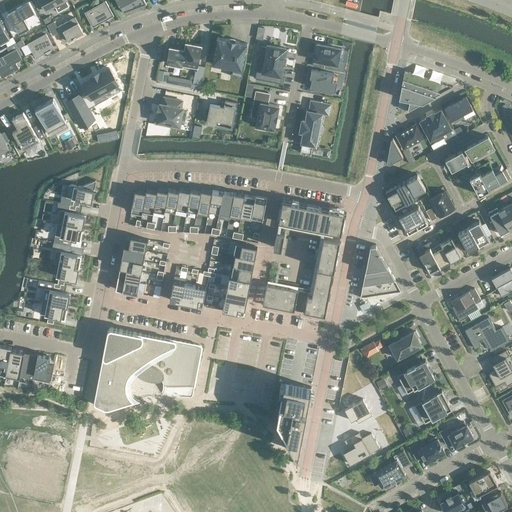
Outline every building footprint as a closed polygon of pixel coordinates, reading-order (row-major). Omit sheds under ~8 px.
[(39,0),(46,11),(55,6),(58,12),(69,6),(66,0),(65,0),(39,0)] [(84,12),(91,23),(93,27),(100,23),(114,15),(109,6),(105,0),(102,2),(84,12)] [(116,0),(123,12),(146,4),(143,0),(116,0)] [(23,18),(34,12),(29,2),(8,13),(19,34),(29,29),(23,18)] [(48,16),(43,20),(45,25),(51,21),(48,16)] [(83,32),(75,17),(56,27),(64,42),(83,32)] [(0,43),(10,38),(0,20),(0,43)] [(28,43),(36,57),(45,52),(45,53),(51,49),(53,48),(46,34),(28,43)] [(227,39),(217,37),(212,63),(232,67),(230,75),(242,77),(246,57),(244,56),(247,42),(237,40),(235,40),(234,43),(228,42),(229,39),(227,38),(227,39)] [(22,40),(16,43),(19,48),(25,45),(22,40)] [(185,46),(185,50),(182,63),(183,63),(197,66),(201,46),(194,44),(193,47),(185,46)] [(314,60),(321,61),(320,66),(344,71),(346,62),(338,60),(340,48),(317,44),(315,53),(314,53),(313,58),(314,59),(314,60)] [(283,65),(284,58),(286,59),(286,57),(284,57),(286,48),(268,45),(268,47),(262,46),(260,57),(266,58),(263,70),(257,69),(255,78),(283,83),(285,75),(281,74),(282,66),(284,66),(284,65),(283,65)] [(0,73),(2,76),(18,68),(15,62),(21,58),(16,49),(3,56),(2,56),(2,57),(0,57),(0,73)] [(182,66),(183,63),(182,63),(185,50),(178,49),(178,52),(169,50),(167,63),(182,66)] [(87,90),(67,102),(80,126),(94,118),(88,108),(106,98),(103,91),(118,83),(109,68),(100,72),(91,77),(83,82),(87,90)] [(311,78),(310,87),(313,87),(312,91),(320,93),(321,89),(335,92),(337,81),(332,80),(334,73),(311,69),(310,78),(311,78)] [(404,69),(399,98),(409,100),(407,110),(452,86),(404,69)] [(158,70),(157,80),(167,82),(169,72),(158,70)] [(270,94),(256,91),(253,103),(260,104),(256,125),(258,126),(257,128),(265,129),(265,127),(274,129),(279,105),(268,103),(270,94)] [(464,117),(462,113),(472,108),(466,96),(445,108),(453,123),(464,117)] [(182,108),(180,108),(182,101),(164,97),(163,104),(161,104),(160,105),(158,105),(157,111),(159,111),(158,117),(156,116),(154,123),(165,125),(165,122),(179,125),(179,123),(184,124),(187,111),(182,110),(182,108)] [(53,98),(35,108),(48,132),(66,122),(53,98)] [(308,110),(306,110),(305,111),(306,111),(304,120),(302,120),(302,122),(304,122),(304,121),(305,121),(303,130),(302,130),(302,129),(301,129),(300,130),(302,131),(300,140),(300,141),(302,141),(300,151),(300,152),(311,154),(311,153),(313,144),(315,144),(315,143),(321,114),(321,113),(329,115),(329,114),(331,104),(331,103),(310,99),(310,100),(308,110)] [(208,112),(206,118),(207,119),(206,120),(232,125),(237,102),(225,100),(224,105),(210,103),(208,112)] [(450,128),(440,110),(435,113),(427,118),(421,121),(431,138),(450,128)] [(23,112),(12,118),(18,129),(12,132),(23,151),(39,142),(23,112)] [(40,124),(36,126),(42,138),(47,136),(40,124)] [(194,124),(192,135),(199,137),(201,125),(194,124)] [(405,130),(396,135),(404,149),(424,138),(416,124),(408,128),(407,128),(407,129),(405,130),(405,129),(405,130)] [(454,129),(458,137),(464,134),(460,126),(454,129)] [(442,135),(447,143),(457,137),(453,129),(442,135)] [(487,135),(466,147),(472,158),(493,146),(487,135)] [(393,137),(391,138),(386,163),(390,163),(403,156),(393,137)] [(445,158),(451,170),(468,161),(462,149),(445,158)] [(489,189),(500,183),(495,175),(492,169),(482,175),(489,189)] [(505,169),(495,175),(500,183),(510,178),(505,169)] [(489,189),(482,175),(480,171),(469,177),(479,195),(489,189)] [(417,174),(407,180),(415,195),(425,189),(417,174)] [(74,185),(71,197),(92,201),(96,179),(81,186),(74,185)] [(406,203),(416,197),(415,195),(407,180),(396,185),(406,203)] [(395,209),(406,203),(396,185),(385,191),(395,209)] [(164,212),(165,212),(165,210),(168,190),(157,188),(157,191),(154,210),(164,212)] [(176,208),(179,190),(169,188),(168,188),(168,190),(165,210),(175,212),(176,212),(176,208)] [(176,208),(187,210),(190,190),(180,188),(179,188),(179,190),(176,208)] [(154,210),(157,191),(147,189),(146,189),(146,192),(142,210),(143,211),(153,213),(154,213),(154,210)] [(190,190),(187,210),(197,212),(197,211),(201,191),(191,189),(190,190)] [(209,210),(212,191),(201,189),(201,191),(197,211),(209,213),(209,210)] [(135,190),(131,211),(142,213),(143,211),(142,210),(146,192),(135,190)] [(209,210),(219,212),(223,192),(213,190),(212,190),(212,191),(209,210)] [(223,192),(219,212),(230,214),(234,193),(233,193),(223,191),(223,192)] [(454,208),(445,191),(430,199),(440,216),(454,208)] [(233,193),(234,193),(230,214),(240,216),(241,216),(241,215),(245,194),(244,194),(234,192),(233,193)] [(252,217),(251,217),(255,196),(244,194),(245,194),(241,215),(251,217),(252,217)] [(501,197),(504,202),(509,199),(506,194),(501,197)] [(255,196),(251,217),(252,217),(262,219),(267,198),(255,195),(255,196)] [(283,199),(279,220),(341,232),(345,211),(283,199)] [(511,204),(511,203),(498,210),(509,229),(510,231),(511,229),(511,204)] [(418,205),(408,210),(418,228),(428,223),(418,205)] [(426,210),(431,221),(436,218),(430,207),(426,210)] [(497,207),(488,212),(492,220),(489,222),(493,229),(496,227),(500,234),(509,229),(498,210),(497,207)] [(65,210),(62,223),(83,227),(85,214),(65,210)] [(408,210),(399,216),(408,233),(418,228),(408,210)] [(479,220),(468,226),(469,227),(479,245),(489,240),(479,220)] [(62,223),(60,236),(80,240),(83,227),(62,223)] [(479,245),(469,227),(458,232),(468,251),(479,245)] [(277,230),(274,247),(281,248),(284,232),(277,230)] [(148,239),(126,235),(124,246),(146,250),(148,239)] [(307,295),(304,312),(325,316),(340,239),(323,235),(312,296),(307,295)] [(461,255),(452,237),(441,243),(451,261),(461,255)] [(255,258),(257,246),(236,242),(233,253),(235,254),(255,258)] [(435,269),(440,266),(431,249),(427,243),(422,245),(425,250),(419,253),(430,272),(435,269)] [(431,249),(440,266),(451,261),(441,243),(431,249)] [(370,245),(360,297),(361,297),(361,295),(399,289),(401,291),(376,244),(370,245)] [(146,250),(124,246),(122,257),(143,261),(146,250)] [(61,250),(58,263),(79,267),(82,254),(61,250)] [(233,264),(253,268),(255,258),(235,254),(233,264)] [(143,261),(122,257),(120,267),(141,271),(143,261)] [(58,263),(56,276),(77,280),(79,267),(58,263)] [(233,264),(231,264),(229,275),(251,279),(253,268),(233,264)] [(139,282),(141,271),(120,267),(118,278),(139,282)] [(492,277),(502,296),(511,290),(511,270),(510,267),(492,277)] [(229,275),(227,287),(248,291),(251,279),(229,275)] [(139,282),(118,278),(116,289),(137,293),(139,282)] [(173,280),(170,299),(181,302),(185,282),(173,280)] [(185,282),(181,302),(191,304),(195,284),(185,282)] [(266,283),(262,304),(294,310),(298,289),(266,283)] [(195,284),(191,304),(203,306),(207,286),(195,284)] [(227,287),(225,298),(246,302),(248,291),(227,287)] [(474,288),(451,301),(456,310),(454,311),(459,320),(469,315),(468,313),(478,308),(476,303),(481,300),(474,288)] [(49,289),(47,302),(68,306),(70,293),(49,289)] [(225,298),(222,310),(244,314),(246,302),(225,298)] [(47,302),(44,314),(65,318),(68,306),(47,302)] [(481,345),(478,340),(484,337),(491,350),(509,340),(502,326),(496,330),(489,316),(465,330),(475,348),(481,345)] [(95,400),(95,401),(95,402),(96,404),(97,404),(104,407),(105,408),(107,408),(108,408),(110,408),(134,400),(131,397),(128,393),(127,389),(126,385),(127,380),(128,376),(131,373),(134,370),(135,371),(137,373),(140,375),(143,377),(147,378),(151,379),(154,380),(158,380),(160,379),(162,378),(163,381),(163,384),(163,387),(163,390),(192,396),(193,395),(193,394),(202,348),(202,347),(201,346),(200,345),(199,344),(112,327),(111,327),(110,328),(109,329),(108,330),(95,400)] [(419,337),(416,331),(414,332),(413,331),(389,344),(397,358),(421,345),(417,338),(419,337)] [(362,348),(360,349),(364,356),(366,355),(366,356),(378,350),(377,348),(382,345),(379,340),(374,343),(373,341),(362,348)] [(0,372),(6,374),(11,348),(11,346),(0,343),(0,372)] [(19,376),(20,374),(24,351),(11,348),(6,374),(19,376)] [(511,382),(511,367),(506,357),(509,355),(506,349),(490,358),(496,370),(489,374),(495,386),(504,381),(507,385),(511,382)] [(24,351),(20,374),(33,377),(34,373),(38,353),(24,351)] [(50,356),(38,353),(34,373),(46,375),(48,369),(52,370),(53,364),(49,363),(50,356)] [(431,380),(430,379),(436,376),(426,359),(398,374),(408,392),(431,380)] [(383,379),(377,382),(381,390),(387,386),(383,379)] [(278,416),(283,426),(289,427),(288,434),(298,453),(311,386),(284,381),(278,416)] [(452,408),(442,389),(415,404),(425,422),(432,418),(432,419),(452,408)] [(511,395),(503,400),(509,410),(511,407),(511,395)] [(363,398),(344,408),(351,420),(356,418),(358,422),(372,415),(363,398)] [(464,421),(457,425),(459,428),(448,434),(446,430),(440,433),(446,444),(452,441),(455,447),(474,437),(467,423),(465,424),(464,421)] [(349,448),(343,451),(350,464),(362,457),(364,461),(372,456),(370,453),(379,448),(371,432),(362,437),(359,432),(344,440),(349,448)] [(408,433),(403,436),(406,441),(411,438),(408,433)] [(438,456),(445,452),(437,438),(436,439),(435,437),(428,441),(429,442),(418,448),(426,463),(433,459),(434,458),(437,456),(438,456)] [(375,471),(374,471),(374,472),(382,485),(382,486),(383,486),(391,481),(391,482),(392,481),(395,479),(396,479),(404,474),(405,474),(405,473),(401,467),(410,462),(403,450),(394,455),(396,459),(375,471)] [(490,470),(469,481),(476,495),(498,484),(490,470)] [(483,500),(481,501),(487,511),(501,511),(504,511),(502,506),(507,503),(501,491),(497,493),(495,489),(481,497),(483,500)] [(447,497),(440,500),(446,511),(451,511),(465,505),(464,502),(466,501),(461,493),(460,494),(458,491),(452,494),(451,492),(445,495),(447,497)]
